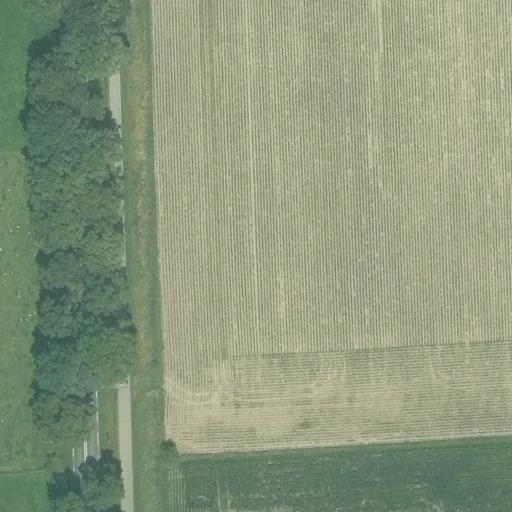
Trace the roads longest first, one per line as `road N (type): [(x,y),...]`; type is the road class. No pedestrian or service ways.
road 1 (unclassified): [(108,0),(124,511)]
road 2 (primary): [(84,511),(70,0)]
